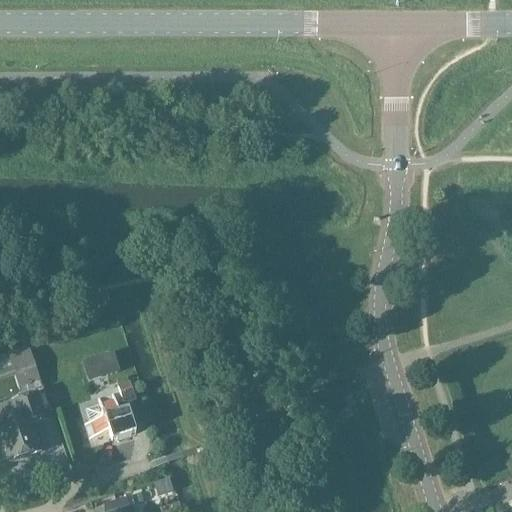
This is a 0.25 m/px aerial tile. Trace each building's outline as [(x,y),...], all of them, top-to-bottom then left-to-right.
[(35,369),(29,348),(13,353),(20,374),(26,392),(41,387),(34,369),(35,369)] [(0,358),(0,380),(15,375),(8,355),(0,358)] [(29,427),(44,422),(36,395),(12,403),(16,416),(0,421),(0,434),(9,463),(38,454),(29,427)] [(111,443),(135,436),(127,412),(118,414),(112,395),(97,400),(99,405),(85,410),(89,424),(84,425),(89,440),(108,434),(111,443)] [(134,511),(134,510),(130,497),(106,505),(108,511),(134,511)]
